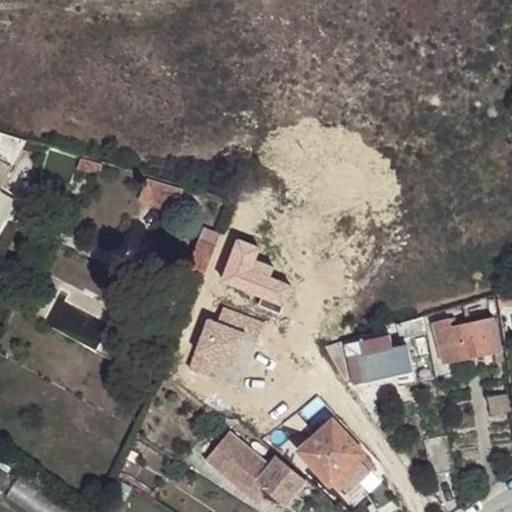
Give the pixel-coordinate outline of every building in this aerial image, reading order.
[(0,159),(14,168),(30,141),(0,130),(0,131),(0,159)] [(101,178),(107,163),(85,156),(79,175),(89,180),(92,175),(96,176),(101,178)] [(0,191),(0,192),(14,168),(0,159),(0,191)] [(173,213),(183,187),(145,175),(137,199),(173,213)] [(2,193),(0,196),(0,234),(18,202),(2,193)] [(201,282),(221,236),(205,229),(185,276),(201,282)] [(196,296),(201,282),(185,276),(179,288),(196,296)] [(491,298),(493,308),(511,302),(511,289),(491,296),(491,298)] [(420,317),(395,325),(399,339),(408,338),(424,333),(420,317)] [(476,358),(469,327),(459,329),(457,320),(436,324),(444,365),(476,358)] [(500,354),(495,322),(469,327),(476,358),(493,354),(500,354)] [(369,333),(342,340),(320,347),(335,368),(343,379),(352,376),(344,346),(371,340),(369,333)] [(344,346),(352,376),(354,385),(367,380),(361,356),(391,347),(388,335),(371,340),(344,346)] [(402,346),(391,347),(398,374),(412,370),(406,346),(402,348),(402,346)] [(361,356),(367,380),(398,374),(391,347),(361,356)] [(503,365),(500,354),(493,354),(495,359),(496,365),(503,365)] [(324,375),(333,386),(343,379),(335,368),(324,375)] [(510,411),(507,395),(488,397),(491,414),(510,411)] [(322,422),(326,427),(331,422),(327,418),(322,422)] [(331,422),(326,427),(299,453),(331,487),(364,455),(332,421),(331,422)] [(305,477),(278,456),(270,465),(229,431),(206,459),(263,497),(271,487),(287,500),(305,477)] [(455,475),(447,439),(424,443),(432,479),(455,475)]
